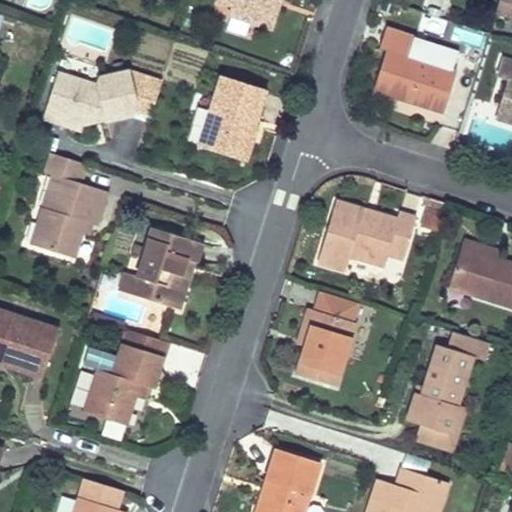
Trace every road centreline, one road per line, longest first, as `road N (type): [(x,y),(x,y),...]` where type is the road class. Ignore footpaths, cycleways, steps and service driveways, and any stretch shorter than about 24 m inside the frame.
road 1 (residential): [(307,133),(188,511)]
road 2 (residential): [(307,133),(511,198)]
road 3 (residential): [(349,0),(307,133)]
